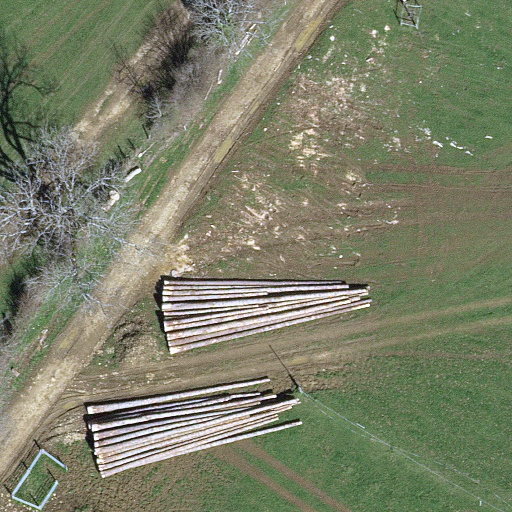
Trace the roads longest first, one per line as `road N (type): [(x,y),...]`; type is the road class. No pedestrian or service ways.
road 1 (track): [(0,433),(24,411),(315,0)]
road 2 (track): [(212,0),(43,203)]
